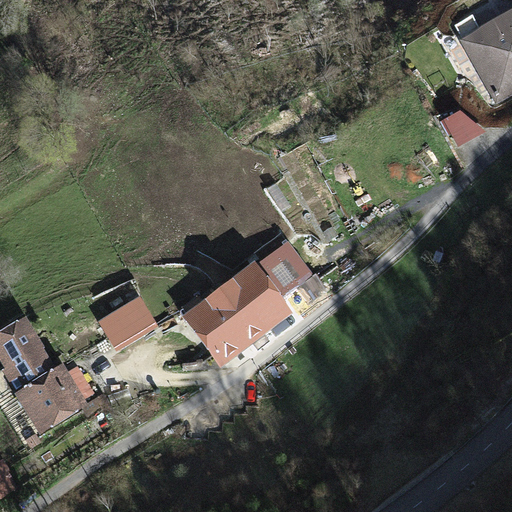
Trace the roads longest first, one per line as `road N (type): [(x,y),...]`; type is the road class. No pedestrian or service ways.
road 1 (residential): [(511,132),(341,293),(26,511)]
road 2 (tertiary): [(390,511),(511,407)]
